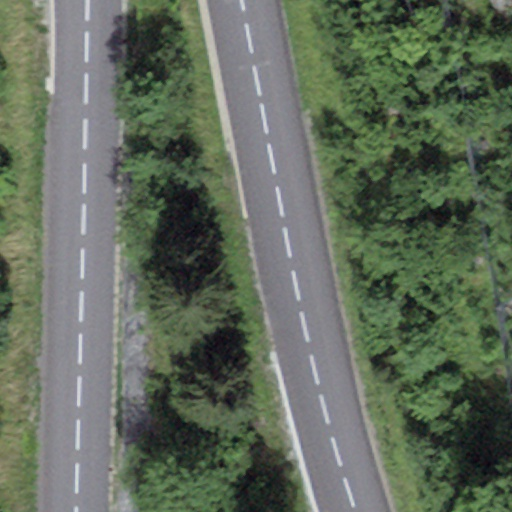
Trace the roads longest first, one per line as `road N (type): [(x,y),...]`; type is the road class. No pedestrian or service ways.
road 1 (secondary): [(359,511),(334,420),(258,0)]
road 2 (secondary): [(91,0),(77,511)]
